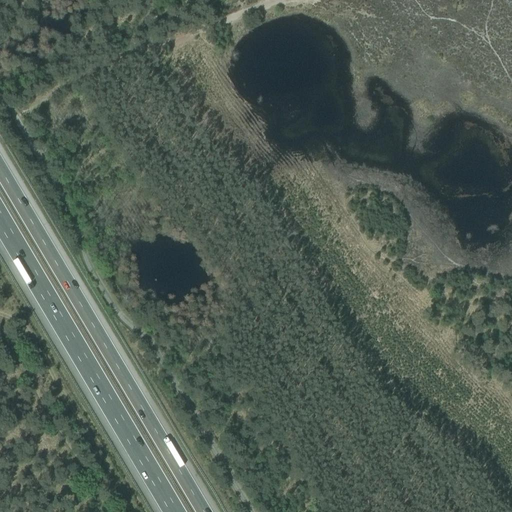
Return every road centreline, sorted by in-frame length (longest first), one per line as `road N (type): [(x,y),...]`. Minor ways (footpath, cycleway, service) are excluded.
road 1 (motorway): [(203,511),(0,168)]
road 2 (motorway): [(0,219),(174,511)]
road 3 (track): [(279,0),(11,114)]
road 4 (track): [(132,511),(15,313)]
road 5 (track): [(0,336),(104,511)]
